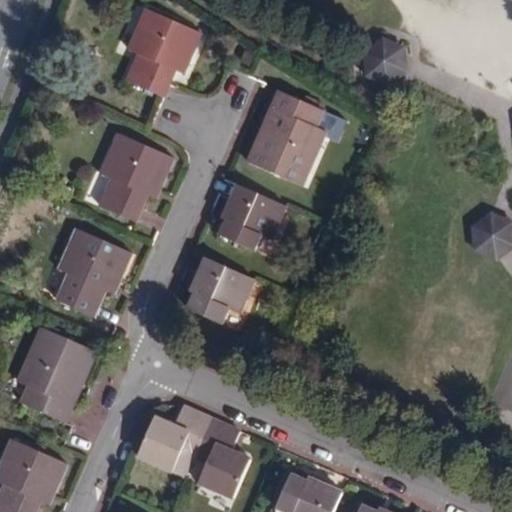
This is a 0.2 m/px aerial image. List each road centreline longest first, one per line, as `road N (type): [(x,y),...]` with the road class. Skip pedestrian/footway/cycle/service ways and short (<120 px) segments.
road 1 (residential): [(489,511),(144,363)]
road 2 (residential): [(144,363),(142,315),(213,141),(211,122)]
road 3 (residential): [(144,363),(82,511)]
